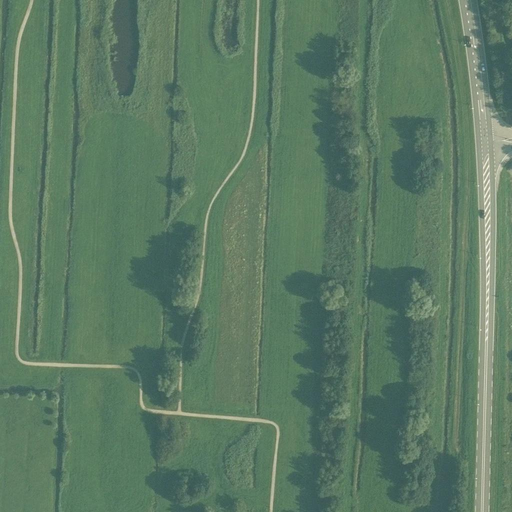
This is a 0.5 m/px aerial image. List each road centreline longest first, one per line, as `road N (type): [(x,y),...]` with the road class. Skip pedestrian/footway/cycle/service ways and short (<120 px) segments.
road 1 (secondary): [(481,511),(485,139)]
road 2 (secondary): [(485,139),(467,0)]
